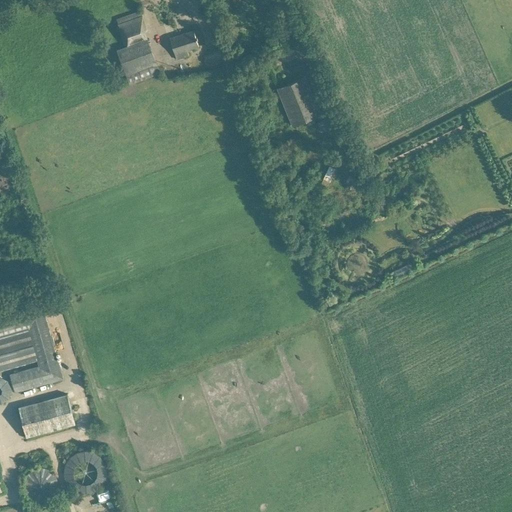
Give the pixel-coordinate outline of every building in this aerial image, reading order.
[(148,30),(144,20),(141,11),(117,19),(126,45),(116,48),(129,85),(160,74),(145,31),(148,30)] [(199,46),(197,40),(194,30),(170,38),(176,59),(189,55),(187,50),(199,46)] [(216,63),(231,57),(226,46),(212,52),(216,63)] [(311,74),(306,63),(300,65),(305,77),(311,74)] [(313,117),(320,114),(305,77),(277,88),(292,125),(306,119),(312,117),(313,117)] [(312,117),(306,119),(309,125),(315,123),(313,117),(312,117)] [(330,117),(316,123),(320,133),(334,127),(330,117)] [(0,492),(5,491),(0,473),(0,370),(37,359),(39,366),(10,374),(15,391),(63,378),(42,305),(0,316),(0,492)] [(26,436),(76,423),(68,393),(19,407),(26,436)] [(124,511),(117,485),(109,487),(113,501),(109,502),(111,510),(103,511),(124,511)]
